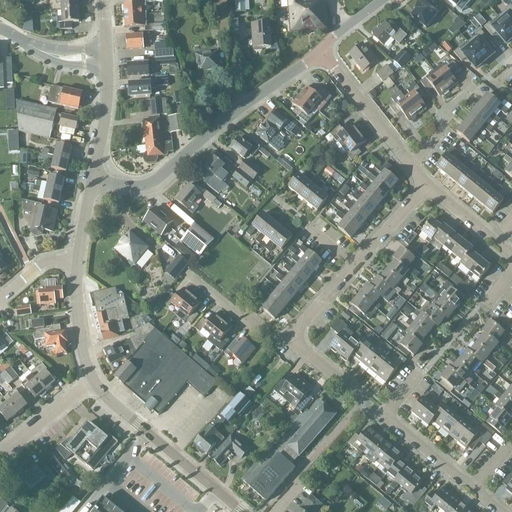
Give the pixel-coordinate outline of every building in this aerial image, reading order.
[(62,12),(78,10),(77,0),(56,0),(56,5),(61,4),(62,12)] [(140,0),(140,3),(124,4),(125,16),(146,15),(145,3),(164,2),(163,0),(140,0)] [(250,11),(249,0),(235,0),(236,14),(246,13),(246,11),(250,11)] [(317,0),(316,0),(300,1),(301,7),(289,8),(290,33),(328,30),(326,4),(318,5),(317,0)] [(421,3),(420,2),(415,8),(416,9),(415,10),(416,11),(411,17),(426,29),(438,14),(443,8),(432,0),(430,0),(427,5),(422,2),(421,3)] [(505,10),(506,11),(497,18),(511,34),(511,7),(510,5),(505,10)] [(72,23),(79,23),(78,10),(62,12),(62,18),(57,18),(58,30),(73,29),(72,23)] [(457,30),(466,17),(460,13),(451,26),(457,30)] [(146,15),(125,16),(126,29),(147,27),(146,15)] [(489,24),(483,28),(492,38),(496,34),(506,45),(511,39),(511,34),(497,18),(489,24)] [(374,37),(373,38),(384,47),(391,38),(399,45),(406,37),(395,27),(392,30),(385,24),(379,31),(378,30),(376,30),(372,34),(373,36),(374,37)] [(270,25),(253,26),(254,40),(256,40),(257,46),(254,47),(254,51),(255,52),(262,51),(263,50),(263,48),(269,48),(271,47),(271,42),(270,25)] [(471,46),(484,62),(493,55),(484,44),(489,40),(481,30),(475,35),(476,36),(468,43),(471,46)] [(144,50),(143,43),(149,42),(149,35),(126,37),(127,51),(144,50)] [(448,36),(443,41),(450,48),(455,43),(448,36)] [(166,43),(155,45),(156,60),(167,59),(166,43)] [(376,62),(363,45),(351,55),(358,64),(356,65),(363,73),(376,62)] [(476,70),(484,62),(471,46),(463,53),(460,49),(459,48),(454,53),(462,62),(467,59),(476,70)] [(415,56),(406,48),(394,61),(401,68),(410,58),(412,59),(415,56)] [(218,54),(218,50),(195,54),(198,76),(215,74),(215,71),(221,70),(218,54)] [(167,59),(156,60),(157,67),(175,65),(175,58),(167,59)] [(455,72),(451,66),(447,62),(442,66),(440,68),(438,67),(435,70),(435,72),(434,73),(436,76),(448,92),(457,85),(450,76),(455,72)] [(147,64),(127,65),(128,79),(148,77),(148,70),(153,69),(152,63),(147,64)] [(376,75),(383,84),(394,75),(387,66),(376,75)] [(448,92),(436,76),(434,73),(432,72),(429,75),(429,76),(420,83),(428,94),(433,90),(440,98),(448,92)] [(130,90),(128,90),(128,97),(130,96),(130,98),(158,96),(157,89),(160,89),(160,87),(169,87),(168,77),(156,77),(156,83),(129,84),(130,90)] [(417,116),(426,109),(419,101),(424,97),(413,82),(408,86),(410,89),(407,91),(411,96),(405,101),(417,116)] [(178,107),(186,106),(185,86),(177,86),(178,107)] [(81,95),(51,88),(47,104),(78,111),(80,101),(82,101),(83,96),(81,95)] [(307,88),(299,96),(315,110),(315,109),(319,112),(331,98),(321,89),(315,95),(307,88)] [(301,112),(297,117),(306,125),(314,116),(311,114),(315,110),(299,96),(299,97),(297,96),(295,96),(293,100),(293,102),(294,103),(292,105),(301,112)] [(487,96),(479,105),(492,116),(493,115),(497,109),(504,115),(507,111),(500,106),(487,96)] [(57,110),(17,101),(19,132),(50,139),(53,125),(61,127),(62,128),(76,131),(78,120),(56,115),(57,110)] [(161,101),(150,102),(152,117),(163,116),(161,101)] [(401,104),(398,101),(389,108),(397,118),(401,114),(409,123),(409,122),(410,124),(412,124),(416,121),(416,119),(415,118),(417,116),(405,101),(401,104)] [(500,120),(493,115),(492,116),(479,105),(472,115),(485,125),(485,124),(489,119),(496,124),(500,120)] [(387,109),(382,114),(389,124),(395,119),(387,109)] [(275,112),(256,135),(278,152),(284,145),(282,143),(284,140),(278,136),(283,129),(290,134),(296,127),(275,112)] [(492,129),(485,124),(485,125),(472,115),(464,124),(477,135),(478,134),(482,129),(489,134),(492,129)] [(185,116),(169,118),(171,133),(187,131),(185,116)] [(146,146),(162,144),(159,120),(143,122),(146,146)] [(484,139),(478,134),(477,135),(464,124),(457,134),(469,144),(474,138),(481,143),(484,139)] [(322,125),(318,131),(323,134),(327,129),(322,125)] [(339,150),(360,134),(353,125),(344,132),(340,127),(330,135),(334,140),(337,143),(336,145),(339,150)] [(358,150),(366,143),(360,134),(339,150),(342,154),(346,154),(347,157),(352,162),(361,155),(358,150)] [(260,149),(247,138),(244,143),(239,139),(231,149),(244,160),(248,155),(252,159),(260,149)] [(147,164),(148,165),(154,164),(155,163),(155,162),(156,162),(156,161),(156,160),(157,159),(157,158),(167,156),(167,154),(172,153),(172,146),(163,147),(162,144),(146,146),(147,155),(146,156),(145,157),(144,158),(144,159),(144,160),(145,162),(145,163),(146,164),(147,164)] [(68,161),(71,149),(57,146),(55,152),(43,149),(41,155),(68,161)] [(457,163),(456,162),(450,158),(456,151),(452,148),(446,155),(448,156),(437,169),(446,176),(457,163)] [(41,155),(40,159),(53,162),(51,169),(66,173),(68,161),(54,158),(41,155)] [(466,171),(465,170),(460,166),(465,159),(462,156),(456,162),(457,163),(446,176),(455,184),(466,171)] [(511,161),(506,157),(503,161),(510,166),(505,173),(511,178),(511,161)] [(228,177),(225,174),(230,169),(221,161),(220,162),(215,158),(205,170),(206,171),(200,178),(205,181),(203,184),(218,196),(225,186),(222,184),(228,177)] [(28,160),(27,166),(37,169),(39,162),(28,160)] [(260,173),(246,161),(240,168),(254,180),(260,173)] [(475,179),(474,177),(469,173),(475,166),(471,163),(465,170),(466,171),(455,184),(465,192),(475,179)] [(382,175),(377,181),(377,182),(390,193),(400,179),(397,176),(398,174),(386,164),(382,169),(379,166),(375,170),(382,175)] [(39,178),(41,171),(30,168),(28,176),(39,178)] [(478,181),(484,174),(480,170),(474,177),(475,179),(465,192),(474,199),(485,186),(484,185),(478,181)] [(252,182),(238,171),(233,177),(247,188),(252,182)] [(316,177),(312,174),(306,181),(300,176),(289,189),(299,197),(309,184),(310,184),(316,177)] [(374,185),(370,190),(369,191),(382,202),(390,193),(377,182),(377,181),(371,175),(367,180),(374,185)] [(34,186),(61,192),(64,181),(49,177),(48,183),(43,182),(35,180),(34,186)] [(494,194),(493,193),(488,189),(493,182),(489,179),(484,185),(485,186),(474,199),(483,207),(494,194)] [(318,192),(319,192),(325,185),(321,182),(315,189),(310,184),(309,184),(299,197),(308,204),(318,192)] [(367,194),(362,200),(362,201),(374,211),(382,202),(369,191),(370,190),(363,185),(360,189),(367,194)] [(34,186),(32,191),(45,194),(44,201),(58,204),(61,192),(34,186)] [(189,186),(176,201),(193,215),(198,208),(194,204),(201,195),(189,186)] [(494,194),(483,207),(492,214),(503,201),(497,196),(502,189),(499,186),(493,193),(494,194)] [(318,192),(308,204),(317,212),(327,201),(328,201),(334,193),(331,191),(325,198),(319,192),(318,192)] [(207,192),(202,197),(212,205),(213,205),(219,210),(222,205),(216,200),(207,192)] [(367,220),(374,211),(362,201),(362,200),(355,194),(352,198),(359,203),(355,209),(354,210),(367,220)] [(41,206),(23,202),(24,214),(35,216),(33,222),(34,222),(32,233),(33,235),(35,237),(37,237),(39,237),(41,235),(42,232),(43,233),(43,231),(52,234),(57,213),(41,209),(41,206)] [(359,230),(367,220),(354,210),(355,209),(348,203),(345,207),(351,213),(347,218),(346,219),(359,230)] [(143,222),(160,236),(171,223),(154,209),(143,222)] [(351,240),(359,230),(346,219),(347,218),(340,213),(336,217),(343,223),(338,230),(351,240)] [(262,235),(273,222),(263,214),(253,227),(252,226),(246,233),(250,237),(256,230),(262,234),(262,235)] [(432,221),(422,234),(428,239),(426,242),(429,244),(433,240),(442,229),(432,221)] [(272,242),(282,230),(273,222),(262,235),(262,234),(255,241),(259,244),(265,237),(271,241),(272,242)] [(175,236),(179,231),(174,226),(170,231),(175,236)] [(180,243),(199,259),(213,242),(194,226),(180,243)] [(415,226),(406,237),(411,241),(419,230),(415,226)] [(443,248),(454,235),(444,227),(442,229),(433,240),(443,248)] [(282,250),(292,238),(282,230),(272,242),(271,241),(265,249),(269,252),(275,245),(282,250)] [(135,267),(140,260),(149,249),(129,232),(112,252),(127,264),(129,262),(135,267)] [(452,256),(463,242),(454,235),(443,248),(452,256)] [(452,256),(450,258),(454,261),(456,258),(462,264),(471,253),(473,250),(463,242),(452,256)] [(423,245),(417,253),(420,256),(426,248),(423,245)] [(301,262),(313,273),(321,264),(308,253),(310,252),(303,246),(299,250),(306,256),(302,261),(301,262)] [(426,248),(420,256),(424,258),(429,251),(426,248)] [(401,250),(393,260),(395,262),(410,273),(412,275),(415,271),(410,267),(415,262),(412,260),(415,256),(410,251),(407,255),(401,250)] [(470,274),(481,260),(471,253),(462,264),(460,266),(470,274)] [(301,262),(302,261),(295,255),(291,260),(298,265),(294,271),(293,272),(306,282),(313,273),(301,262)] [(178,256),(165,273),(174,281),(188,264),(178,256)] [(470,274),(467,277),(471,280),(473,277),(480,282),(490,268),(481,260),(470,274)] [(405,279),(410,273),(395,262),(387,271),(402,283),(406,287),(409,283),(405,279)] [(293,272),(294,271),(287,265),(284,268),(291,274),(286,280),(285,281),(298,292),(306,282),(293,272)] [(444,266),(440,272),(449,279),(453,274),(444,266)] [(397,289),(402,283),(387,271),(379,281),(391,291),(398,297),(402,293),(397,289)] [(285,281),(286,280),(279,274),(276,278),(282,284),(278,289),(277,290),(290,301),(298,292),(285,281)] [(462,283),(463,282),(459,279),(455,275),(450,281),(459,288),(462,283)] [(391,291),(379,281),(377,279),(370,289),(380,298),(388,304),(391,300),(386,297),(391,291)] [(48,289),(56,288),(55,281),(47,281),(48,289)] [(447,282),(437,295),(456,311),(464,301),(463,301),(466,298),(461,294),(458,297),(451,291),(453,287),(447,282)] [(466,284),(463,282),(462,283),(459,288),(468,295),(473,289),(466,283),(466,284)] [(277,290),(278,289),(271,283),(268,288),(274,293),(270,298),(269,299),(282,310),(290,301),(277,290)] [(380,298),(370,289),(367,287),(359,296),(377,311),(380,307),(376,304),(380,298)] [(46,289),(46,292),(39,293),(40,306),(55,305),(55,301),(63,300),(62,288),(56,288),(48,289),(46,289)] [(107,291),(92,294),(97,314),(106,312),(106,314),(116,312),(115,310),(126,308),(123,295),(117,296),(115,290),(115,289),(107,291)] [(171,295),(168,293),(161,301),(169,308),(172,305),(180,311),(192,296),(184,289),(176,298),(172,294),(171,295)] [(269,299),(270,298),(264,293),(260,297),(267,302),(262,308),(274,319),(282,310),(269,299)] [(430,304),(429,305),(445,319),(447,321),(456,311),(437,295),(430,304)] [(194,312),(201,304),(192,296),(180,311),(188,318),(185,322),(190,326),(198,316),(194,312)] [(372,316),(377,311),(359,296),(351,306),(352,307),(350,310),(358,317),(360,314),(369,321),(372,317),(372,316)] [(420,312),(418,313),(435,327),(437,329),(445,319),(429,305),(430,304),(427,302),(420,312)] [(16,308),(18,317),(31,315),(30,307),(16,308)] [(106,312),(97,314),(103,341),(119,337),(118,333),(123,332),(121,321),(129,319),(126,308),(115,310),(116,312),(106,314),(106,312)] [(417,310),(414,314),(419,319),(414,325),(428,337),(435,327),(418,313),(420,312),(417,310)] [(211,337),(223,322),(215,315),(207,323),(202,319),(195,329),(200,333),(202,330),(211,337)] [(500,322),(509,329),(511,325),(511,323),(504,317),(500,322)] [(32,322),(33,330),(44,328),(43,320),(32,322)] [(483,333),(485,335),(498,346),(501,348),(503,344),(499,341),(507,331),(494,320),(483,333)] [(335,334),(343,325),(338,321),(330,330),(335,334)] [(428,337),(414,325),(409,321),(406,324),(411,328),(406,335),(420,346),(428,337)] [(223,322),(211,337),(215,341),(213,343),(222,351),(230,341),(225,337),(232,329),(223,322)] [(68,345),(66,332),(61,333),(60,325),(49,327),(49,329),(35,331),(36,341),(45,339),(47,348),(55,346),(57,357),(68,355),(66,345),(68,345)] [(119,344),(104,350),(106,357),(110,365),(125,358),(127,362),(131,356),(132,357),(140,348),(155,330),(149,325),(134,332),(137,337),(125,343),(126,345),(120,348),(119,344)] [(352,332),(343,325),(335,334),(339,338),(331,348),(332,349),(332,351),(336,355),(338,354),(340,355),(351,341),(347,338),(352,332)] [(127,364),(114,379),(158,417),(186,384),(203,399),(217,384),(164,338),(155,330),(140,348),(145,352),(141,356),(137,353),(129,363),(132,366),(131,368),(127,364)] [(174,330),(171,335),(179,340),(182,335),(174,330)] [(361,363),(372,349),(367,345),(376,335),(372,332),(367,338),(365,340),(352,356),(352,357),(353,357),(361,363)] [(414,357),(422,348),(420,346),(406,335),(403,333),(400,336),(405,340),(398,349),(407,357),(409,354),(414,357)] [(0,350),(7,344),(10,347),(15,342),(7,334),(2,339),(0,336),(0,350)] [(493,352),(498,346),(485,335),(477,345),(490,355),(495,359),(498,356),(493,352)] [(351,341),(340,355),(341,357),(341,359),(346,362),(347,362),(348,362),(352,357),(352,356),(365,340),(361,337),(355,344),(351,341)] [(26,350),(30,346),(24,340),(20,344),(26,350)] [(232,356),(242,365),(255,350),(244,340),(240,345),(235,341),(224,354),(230,359),(232,356)] [(477,345),(469,355),(480,363),(491,373),(494,369),(485,361),(490,355),(477,345)] [(23,354),(30,362),(38,355),(31,347),(23,354)] [(369,370),(385,351),(381,347),(377,353),(372,349),(361,363),(369,370)] [(385,351),(369,370),(377,377),(389,363),(385,360),(390,353),(386,350),(385,351)] [(480,363),(469,355),(467,353),(459,362),(471,373),(476,377),(480,373),(475,369),(480,363)] [(209,369),(218,372),(221,364),(212,360),(209,369)] [(389,363),(377,377),(386,384),(402,364),(398,361),(393,366),(389,363)] [(467,378),(471,373),(459,362),(451,372),(466,384),(468,386),(472,382),(467,378)] [(29,371),(28,372),(45,393),(55,384),(45,373),(47,372),(46,371),(48,370),(42,364),(31,373),(29,371)] [(7,371),(5,372),(13,382),(18,378),(11,368),(7,371)] [(448,370),(440,380),(458,394),(466,384),(451,372),(448,370)] [(8,385),(13,382),(5,372),(1,376),(8,385)] [(45,393),(28,372),(20,379),(24,384),(21,386),(25,390),(26,389),(35,401),(39,397),(40,399),(42,399),(46,396),(46,394),(45,393)] [(291,397),(303,383),(295,376),(286,387),(281,383),(274,392),(282,399),(284,397),(288,401),(291,397)] [(303,383),(291,397),(289,401),(292,404),(291,406),(300,413),(307,404),(303,400),(311,390),(303,383)] [(511,389),(507,385),(503,389),(509,393),(504,398),(511,404),(511,389)] [(15,391),(8,397),(4,400),(8,404),(17,415),(27,408),(17,396),(19,395),(15,391)] [(420,421),(432,406),(427,403),(432,397),(427,394),(411,414),(420,421)] [(499,394),(495,397),(501,402),(496,408),(509,419),(511,415),(511,404),(504,398),(499,394)] [(251,405),(250,405),(239,395),(220,416),(229,424),(237,415),(240,418),(251,405)] [(469,409),(473,404),(467,398),(462,403),(469,409)] [(17,415),(8,404),(4,407),(0,403),(0,402),(0,414),(7,424),(17,415)] [(307,412),(305,414),(311,420),(314,417),(325,427),(335,416),(319,402),(309,414),(307,412)] [(433,423),(445,408),(440,404),(436,410),(432,406),(420,421),(429,428),(433,423)] [(495,414),(487,424),(502,437),(506,432),(504,430),(511,421),(509,419),(496,408),(493,406),(491,410),(495,414)] [(442,429),(453,415),(445,408),(433,423),(442,429)] [(453,415),(442,429),(450,436),(466,417),(457,409),(452,415),(453,415)] [(299,458),(325,427),(314,417),(311,420),(305,414),(302,417),(301,416),(290,429),(292,430),(281,442),(282,444),(276,451),(280,455),(279,456),(290,466),(298,457),(299,458)] [(458,443),(470,429),(466,426),(470,420),(466,417),(450,436),(458,443)] [(97,426),(95,429),(88,424),(74,441),(70,439),(56,451),(65,462),(73,455),(86,466),(87,465),(94,471),(108,454),(118,443),(97,426)] [(196,445),(194,448),(202,455),(204,452),(207,455),(217,444),(212,439),(217,433),(210,427),(195,444),(196,445)] [(475,440),(479,444),(487,434),(478,427),(474,432),(470,429),(458,443),(466,450),(475,440)] [(366,450),(377,436),(369,429),(360,439),(356,436),(349,444),(358,452),(362,446),(366,450)] [(491,438),(487,434),(479,444),(483,447),(491,438)] [(370,462),(386,443),(377,436),(366,450),(371,454),(366,459),(370,462)] [(233,452),(241,459),(250,449),(244,444),(242,446),(231,437),(211,459),(220,467),(233,452)] [(386,443),(370,462),(374,466),(376,463),(381,466),(395,450),(386,443)] [(294,470),(290,466),(279,456),(280,455),(276,451),(271,446),(262,457),(241,480),(246,485),(246,486),(265,503),(294,470)] [(395,450),(381,466),(385,470),(383,473),(387,476),(399,462),(403,457),(395,450)] [(160,456),(156,465),(165,469),(168,459),(160,456)] [(395,483),(407,468),(399,462),(387,476),(395,483)] [(58,463),(51,468),(65,484),(71,479),(58,463)] [(41,471),(37,466),(21,480),(30,491),(45,479),(49,483),(55,478),(46,467),(41,471)] [(403,489),(415,475),(407,468),(395,483),(390,488),(395,491),(399,486),(403,489)] [(424,482),(420,479),(415,475),(403,489),(408,493),(403,499),(412,506),(414,508),(427,492),(424,490),(421,495),(416,491),(417,489),(418,490),(419,489),(418,489),(424,482)] [(441,511),(453,497),(444,490),(435,500),(430,496),(423,505),(430,511),(432,511),(437,507),(441,511)] [(454,511),(461,504),(453,497),(441,511),(442,511),(454,511)] [(120,511),(104,499),(92,511),(120,511)] [(0,511),(14,511),(0,500),(0,511)] [(320,511),(324,508),(316,501),(313,504),(308,500),(297,511),(320,511)]
